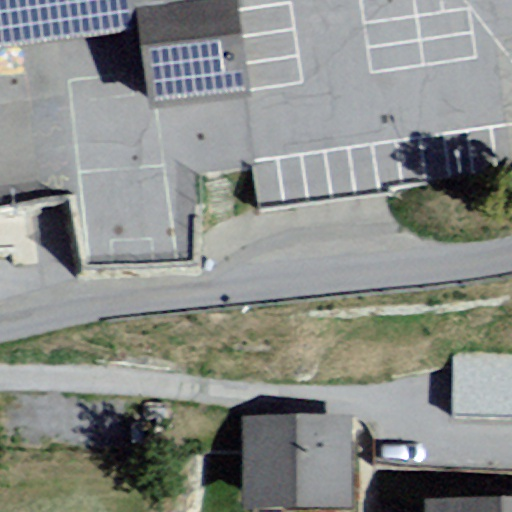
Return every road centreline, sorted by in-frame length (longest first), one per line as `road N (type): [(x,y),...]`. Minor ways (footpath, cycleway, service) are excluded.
road 1 (residential): [(0,322),(52,306),(511,254)]
road 2 (unknown): [(308,0),(323,112),(511,82)]
